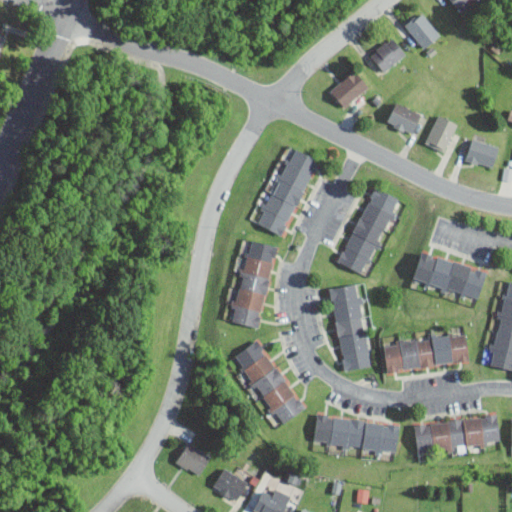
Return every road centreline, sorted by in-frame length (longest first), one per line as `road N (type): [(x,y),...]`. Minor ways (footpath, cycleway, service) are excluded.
road 1 (residential): [(103,511),(149,455),(172,402),(204,248),(238,164),(273,101),(386,0)]
road 2 (residential): [(511,206),(466,194),(230,80),(31,0)]
road 3 (residential): [(70,0),(0,164)]
